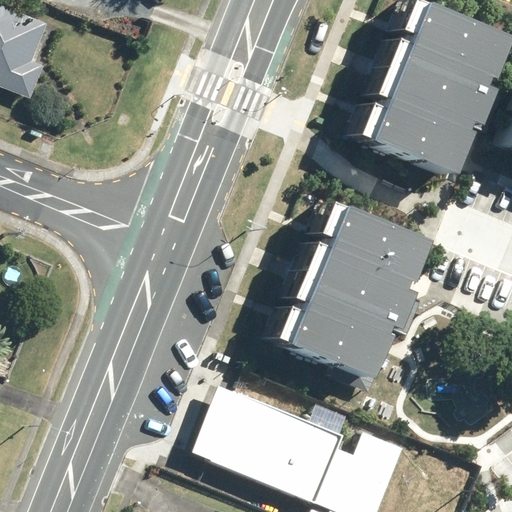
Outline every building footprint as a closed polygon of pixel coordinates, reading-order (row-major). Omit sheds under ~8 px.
[(49,20),(0,0),(0,85),(30,97),(42,66),(33,62),(49,20)] [(359,101),(346,134),(444,171),(459,132),(452,130),(456,119),(464,123),(479,86),(471,83),(474,75),(480,77),(497,32),(413,0),(397,0),(387,28),(397,32),(394,40),(383,36),(362,93),(370,96),(367,104),(359,101)] [(511,90),(492,142),(511,149),(511,90)] [(276,302),(264,335),(330,360),(325,374),(356,386),(379,325),(382,326),(396,288),(389,286),(392,277),(397,279),(415,231),(317,194),(304,228),(313,230),(309,241),(301,238),(279,295),(289,298),(286,306),(276,302)] [(215,384),(188,452),(336,511),(375,511),(402,447),(343,423),(339,434),(215,384)]
